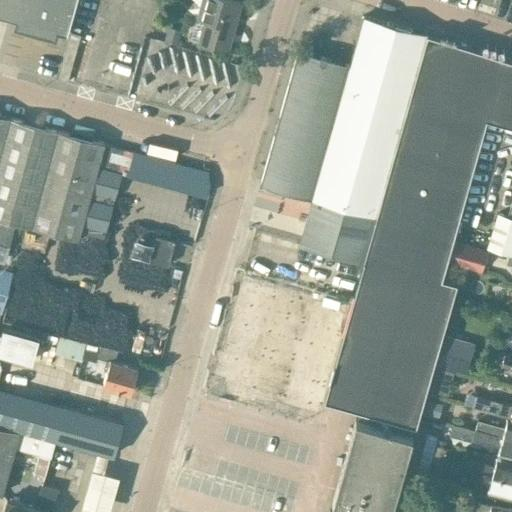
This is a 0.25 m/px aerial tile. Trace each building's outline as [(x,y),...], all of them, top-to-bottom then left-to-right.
[(0,0),(0,12),(18,17),(16,23),(55,34),(57,28),(66,31),(65,33),(67,33),(75,0),(0,0)] [(240,1),(236,0),(203,0),(198,19),(205,21),(199,43),(226,51),(240,1)] [(313,196),(376,214),(428,33),(363,15),(349,64),(313,196)] [(321,408),(356,419),(332,501),(334,502),(331,510),(330,510),(328,511),(390,511),(413,435),(390,428),(393,419),(416,426),(417,423),(420,413),(457,281),(442,277),(463,203),(468,185),(487,117),(511,124),(511,59),(428,33),(376,214),(363,260),(323,399),(323,400),(321,408)] [(261,182),(311,196),(313,197),(313,196),(349,64),(348,63),(348,64),(298,50),(261,182)] [(0,149),(10,116),(0,113),(0,149)] [(10,116),(0,149),(0,217),(29,225),(57,129),(10,116)] [(104,142),(57,129),(29,225),(78,239),(104,142)] [(363,260),(376,214),(313,196),(313,197),(311,196),(311,197),(312,197),(300,242),(363,260)] [(0,221),(0,261),(3,262),(7,247),(13,225),(0,221)] [(150,258),(169,263),(175,239),(156,234),(150,258)] [(0,312),(12,270),(0,266),(0,312)] [(229,381),(228,382),(320,409),(321,408),(348,313),(347,313),(307,301),(305,307),(254,292),(229,381)] [(35,335),(12,329),(3,326),(0,338),(0,350),(32,360),(38,336),(35,335)] [(85,342),(82,356),(83,357),(96,360),(100,346),(87,342),(85,342)] [(511,353),(504,351),(501,363),(511,365),(511,353)] [(138,366),(111,358),(104,384),(131,391),(138,366)] [(0,387),(0,423),(20,429),(15,446),(50,456),(55,438),(113,454),(122,421),(0,387)] [(511,403),(475,394),(473,406),(511,416),(511,403)] [(420,413),(417,423),(441,430),(444,420),(420,413)] [(474,428),(511,438),(511,420),(507,419),(505,427),(478,419),(475,428),(474,428)] [(0,491),(2,493),(15,448),(19,430),(0,424),(0,491)] [(511,438),(474,428),(472,437),(499,445),(497,452),(511,456),(511,438)] [(470,458),(467,467),(511,479),(511,461),(497,457),(495,465),(470,458)] [(511,479),(467,467),(465,476),(490,483),(488,491),(511,497),(511,479)] [(111,511),(120,479),(93,472),(82,510),(90,511),(111,511)] [(7,498),(3,511),(45,511),(48,511),(56,486),(43,483),(36,506),(7,498)] [(511,511),(511,510),(479,501),(475,511),(511,511)]
